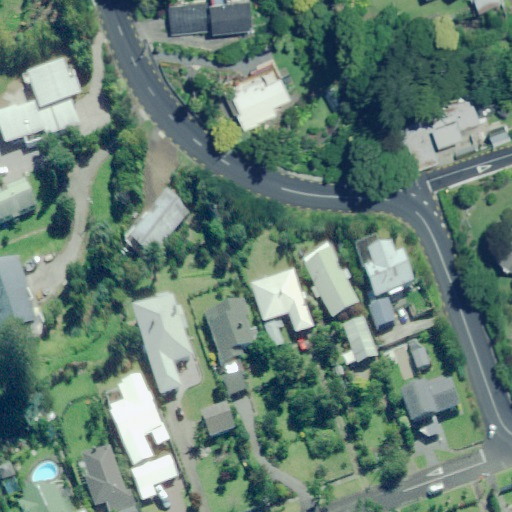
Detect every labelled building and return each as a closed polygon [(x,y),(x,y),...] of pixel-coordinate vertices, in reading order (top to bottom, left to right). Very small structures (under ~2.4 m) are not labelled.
[(255,26),(253,0),(216,0),(171,3),(173,32),(255,26)] [(503,0),(502,0),(476,0),(479,8),(503,0)] [(81,100),(70,66),(27,81),(34,104),(0,116),(0,131),(6,148),(23,142),(26,149),(49,141),(48,139),(79,128),(70,104),(81,100)] [(232,86),(238,101),(242,110),(235,113),(240,126),(277,109),(274,102),(291,94),(282,74),(264,82),(260,73),(232,86)] [(466,129),(481,125),(472,91),(387,114),(403,173),(439,163),(434,144),(467,135),(466,129)] [(0,224),(36,210),(25,183),(5,191),(7,196),(0,198),(0,224)] [(188,217),(165,198),(148,220),(146,219),(127,242),(151,262),(188,217)] [(511,226),(494,254),(511,266),(511,226)] [(395,262),(392,251),(369,259),(373,270),(365,273),(371,292),(366,294),(369,303),(389,296),(390,299),(402,295),(401,291),(414,287),(404,259),(395,262)] [(342,277),(329,252),(303,266),(331,319),(358,305),(346,283),(350,281),(347,275),(342,277)] [(29,297),(21,274),(0,281),(0,341),(36,328),(25,299),(29,297)] [(312,328),(293,274),(251,289),(272,348),(282,344),(277,328),(282,326),(279,318),(289,314),(296,334),(312,328)] [(396,323),(388,302),(370,308),(377,330),(396,323)] [(183,332),(187,331),(181,314),(177,315),(174,305),(132,320),(160,397),(181,389),(173,365),(192,358),(183,332)] [(248,317),(243,305),(206,318),(223,366),(242,359),(239,352),(255,346),(245,318),(248,317)] [(377,357),(363,321),(343,328),(357,365),(377,357)] [(430,368),(425,352),(410,357),(415,373),(430,368)] [(244,376),(240,364),(220,371),(229,397),(247,392),(242,377),(244,376)] [(133,467),(153,459),(143,436),(162,428),(142,380),(123,388),(131,408),(112,416),(133,467)] [(460,410),(452,384),(431,390),(430,388),(401,397),(411,429),(434,422),(433,418),(460,410)] [(235,431),(226,404),(202,412),(211,439),(235,431)] [(132,501),(130,495),(127,496),(110,450),(83,460),(90,479),(86,480),(96,507),(107,503),(110,511),(115,511),(118,511),(136,511),(133,501),(132,501)] [(169,455),(154,461),(131,471),(144,501),(156,496),(152,488),(178,477),(169,455)] [(72,511),(60,483),(19,501),(23,511),(72,511)]
